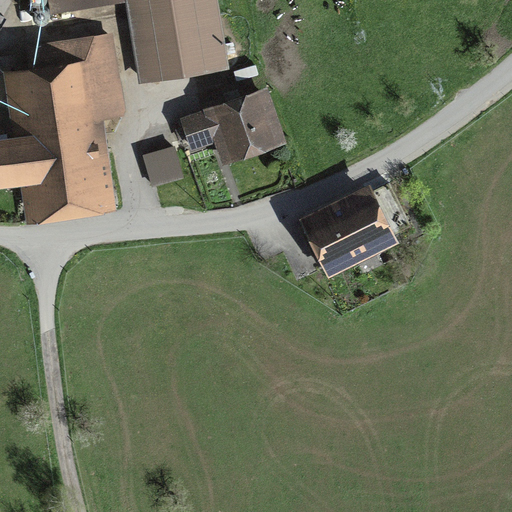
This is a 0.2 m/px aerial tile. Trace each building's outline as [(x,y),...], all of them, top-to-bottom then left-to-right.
[(129,0),(143,78),(224,65),(213,0),(49,0),(51,12),(124,0),(129,0)] [(110,36),(28,49),(31,69),(17,71),(28,143),(12,145),(16,182),(33,180),(38,209),(112,197),(100,112),(122,109),(110,36)] [(238,152),(278,139),(262,93),(183,120),(188,137),(228,123),(238,152)] [(157,172),(152,142),(137,144),(142,174),(157,172)] [(0,183),(16,182),(12,145),(0,146),(0,183)] [(409,225),(389,182),(310,221),(332,264),(409,225)]
